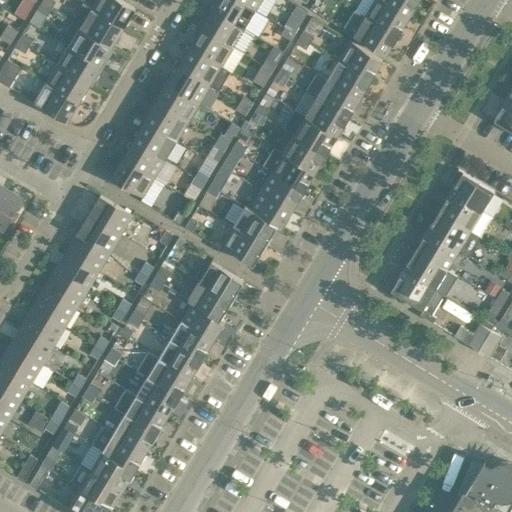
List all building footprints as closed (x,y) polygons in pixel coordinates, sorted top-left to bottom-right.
[(33,0),(22,0),(15,13),(25,18),(28,13),(34,3),(36,1),(33,0)] [(55,2),(52,0),(43,0),(42,3),(51,9),(55,2)] [(96,0),(92,8),(124,27),(136,8),(123,0),(96,0)] [(215,0),(211,7),(245,28),(256,9),(241,0),(215,0)] [(262,0),(241,0),(256,9),(262,0)] [(401,32),(400,31),(409,16),(382,0),(375,0),(366,15),(399,35),(401,32)] [(418,1),(420,2),(420,0),(382,0),(409,16),(418,1)] [(38,9),(47,15),(51,9),(42,3),(38,9)] [(124,27),(92,8),(83,3),(72,21),(81,26),(113,46),(114,45),(124,27)] [(200,26),(234,46),(245,28),(211,7),(200,26)] [(354,8),(343,28),(386,54),(396,38),(397,39),(399,35),(366,15),(354,8)] [(288,19),(285,27),(296,33),(300,26),(289,20),(288,19)] [(81,26),(72,21),(61,40),(70,45),(104,65),(116,46),(114,45),(113,46),(81,26)] [(18,29),(8,23),(3,30),(14,36),(18,29)] [(199,27),(201,28),(190,46),(223,65),(234,46),(200,26),(199,27)] [(281,33),(292,40),(296,33),(285,27),(281,33)] [(0,34),(0,37),(10,43),(14,36),(3,30),(0,34)] [(315,36),(305,30),(301,36),(311,42),(315,36)] [(34,40),(23,33),(19,40),(30,46),(34,40)] [(297,43),(307,49),(311,42),(301,36),(297,43)] [(15,46),(26,52),(30,46),(19,40),(15,46)] [(375,76),(374,75),(383,59),(351,40),(339,59),(373,80),(375,76)] [(90,84),(92,85),(104,65),(70,45),(58,63),(91,83),(90,84)] [(179,65),(211,84),(220,90),(231,70),(223,65),(190,46),(179,65)] [(263,64),(273,70),(277,63),(267,57),(263,64)] [(369,82),(370,83),(373,80),(339,59),(328,78),(360,97),(369,82)] [(0,71),(0,79),(10,86),(21,69),(7,60),(0,71)] [(91,83),(58,63),(47,82),(79,101),(90,84),(91,83)] [(273,70),(263,64),(255,77),(266,83),(273,70)] [(168,82),(166,81),(166,82),(200,103),(211,84),(179,65),(168,82)] [(293,73),(282,66),(278,73),(289,79),(293,73)] [(352,113),(351,112),(360,97),(328,78),(318,72),(307,90),(317,96),(350,117),(352,113)] [(274,80),(285,86),(289,79),(278,73),(274,80)] [(47,82),(35,101),(68,121),(79,101),(47,82)] [(155,101),(189,121),(200,103),(166,82),(155,101)] [(254,101),(244,95),(240,102),(250,108),(254,101)] [(347,119),(348,120),(350,117),(317,96),(306,115),(338,134),(347,119)] [(511,130),(511,102),(505,99),(501,105),(503,106),(495,120),(511,130)] [(143,119),(178,140),(189,121),(155,101),(143,119)] [(236,108),(246,115),(250,108),(240,102),(236,108)] [(270,110),(260,103),(256,110),(266,116),(270,110)] [(251,117),(262,123),(266,116),(256,110),(251,117)] [(330,150),(329,149),(338,134),(306,115),(297,110),(286,128),(295,133),(328,154),(330,150)] [(143,120),(145,121),(134,139),(166,158),(178,140),(143,119),(143,120)] [(242,127),(238,135),(247,140),(251,132),(242,127)] [(232,138),(222,132),(217,139),(228,145),(232,138)] [(325,156),(326,157),(328,154),(295,133),(283,152),(316,171),(325,156)] [(123,157),(155,177),(166,158),(134,139),(123,157)] [(213,145),(224,152),(228,145),(217,139),(213,145)] [(248,147),(237,140),(234,147),(244,153),(248,147)] [(230,154),(240,160),(244,153),(234,147),(230,154)] [(308,187),(307,186),(316,171),(283,152),(275,147),(264,165),(272,170),(305,191),(308,187)] [(111,177),(143,196),(155,177),(123,157),(111,177)] [(209,175),(199,169),(195,176),(205,182),(209,175)] [(302,193),(303,194),(305,191),(272,170),(261,189),(293,208),(302,193)] [(455,184),(454,183),(450,191),(483,211),(495,191),(464,171),(455,184)] [(191,182),(201,189),(205,182),(195,176),(191,182)] [(225,184),(215,178),(211,184),(221,191),(225,184)] [(207,191),(217,197),(221,191),(211,184),(207,191)] [(0,228),(4,231),(24,198),(4,186),(0,193),(0,228)] [(277,225),(281,228),(293,208),(261,189),(250,207),(250,208),(278,225),(277,225)] [(446,197),(447,198),(439,211),(481,236),(493,216),(483,211),(450,191),(446,197)] [(134,214),(101,194),(89,213),(122,233),(134,214)] [(246,205),(243,209),(235,204),(227,217),(235,223),(234,224),(266,244),(277,225),(278,225),(250,208),(250,207),(246,205)] [(174,219),(180,223),(186,213),(180,209),(174,219)] [(432,223),(431,222),(426,229),(460,250),(469,255),(481,236),(439,211),(432,223)] [(78,232),(111,252),(122,233),(89,213),(78,232)] [(198,220),(192,216),(186,226),(192,230),(198,220)] [(223,244),(254,263),(266,244),(234,224),(223,244)] [(174,233),(166,229),(160,239),(168,243),(174,233)] [(422,237),(423,237),(416,250),(448,269),(460,250),(426,229),(422,237)] [(67,250),(100,270),(111,252),(78,232),(67,250)] [(186,240),(179,236),(173,246),(180,250),(186,240)] [(56,269),(88,289),(100,270),(67,250),(56,269)] [(458,275),(448,269),(416,250),(408,262),(407,262),(403,268),(446,295),(458,275)] [(244,280),(212,260),(200,280),(233,299),(244,280)] [(154,267),(145,261),(140,270),(149,275),(154,267)] [(172,272),(162,265),(154,277),(165,284),(172,272)] [(424,309),(421,314),(433,322),(436,316),(433,315),(446,295),(403,268),(398,275),(400,276),(392,290),(424,309)] [(44,287),(77,307),(88,289),(56,269),(44,287)] [(134,279),(143,284),(149,275),(140,270),(134,279)] [(150,285),(160,292),(165,284),(154,277),(150,285)] [(491,279),(483,291),(494,298),(502,286),(491,279)] [(189,299),(193,302),(193,301),(221,318),(222,317),(233,299),(200,280),(189,299)] [(33,306),(66,326),(77,307),(44,287),(33,306)] [(510,293),(503,288),(496,299),(504,304),(510,293)] [(132,303),(123,297),(118,307),(127,312),(132,303)] [(490,310),(497,314),(504,304),(496,299),(490,310)] [(226,319),(222,317),(221,318),(193,301),(193,302),(182,319),(214,339),(226,319)] [(22,325),(55,345),(66,326),(33,306),(22,325)] [(502,317),(510,322),(511,318),(511,308),(509,306),(502,317)] [(112,316),(121,321),(127,312),(118,307),(112,316)] [(146,314),(136,308),(132,314),(142,320),(146,314)] [(128,321),(138,327),(142,320),(132,314),(128,321)] [(206,355),(205,354),(214,339),(182,319),(171,338),(204,358),(206,355)] [(481,323),(475,333),(462,325),(456,335),(479,349),(491,329),(481,323)] [(122,326),(118,331),(129,338),(135,329),(126,324),(124,327),(122,326)] [(11,343),(43,363),(55,345),(22,325),(11,343)] [(491,329),(479,349),(489,356),(491,353),(501,359),(507,349),(497,343),(502,335),(491,329)] [(110,340),(101,334),(95,344),(104,349),(110,340)] [(201,361),(202,362),(204,358),(171,338),(159,357),(192,376),(201,361)] [(0,360),(0,362),(32,382),(43,363),(11,343),(0,360)] [(89,353),(99,358),(104,349),(95,344),(89,353)] [(123,352),(113,346),(109,352),(119,358),(123,352)] [(183,393),(182,392),(192,376),(159,357),(149,351),(138,370),(148,376),(181,396),(183,393)] [(105,359),(115,364),(119,358),(109,352),(105,359)] [(0,387),(21,400),(32,382),(0,362),(0,387)] [(87,377),(78,371),(73,381),(82,386),(87,377)] [(178,399),(179,399),(181,396),(148,376),(137,394),(169,414),(178,399)] [(67,390),(76,396),(82,386),(73,381),(67,390)] [(101,389),(91,383),(87,389),(97,396),(101,389)] [(0,412),(10,419),(21,400),(0,387),(0,412)] [(161,429),(160,429),(169,414),(137,394),(127,388),(115,407),(126,413),(159,433),(161,429)] [(83,396),(93,402),(97,396),(87,389),(83,396)] [(76,407),(70,417),(81,424),(87,414),(76,407)] [(65,414),(55,408),(50,417),(59,423),(65,414)] [(0,435),(10,419),(0,412),(0,435)] [(156,436),(157,436),(159,433),(126,413),(114,431),(147,451),(156,436)] [(44,427),(54,433),(59,423),(50,417),(44,427)] [(79,426),(68,420),(64,426),(75,433),(79,426)] [(52,446),(60,451),(68,438),(71,439),(75,433),(64,426),(52,446)] [(139,467),(138,466),(147,451),(114,431),(103,450),(136,470),(139,467)] [(60,451),(52,446),(42,463),(49,467),(50,468),(60,451)] [(133,473),(134,473),(136,470),(103,450),(92,468),(124,488),(133,473)] [(38,458),(31,454),(18,475),(25,480),(38,458)] [(508,511),(511,506),(511,461),(507,461),(502,461),(497,462),(492,464),(485,462),(486,459),(485,459),(484,461),(472,457),(458,491),(464,494),(453,511),(508,511)] [(124,488),(92,468),(82,462),(71,481),(81,487),(113,506),(124,488)] [(30,483),(37,487),(49,467),(42,463),(30,483)] [(69,506),(78,511),(109,511),(113,506),(81,487),(69,506)]
